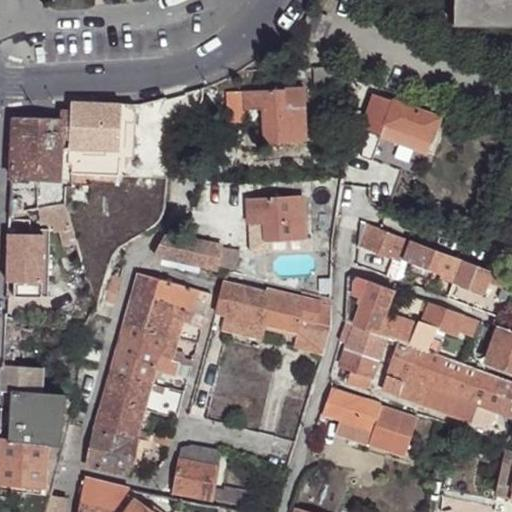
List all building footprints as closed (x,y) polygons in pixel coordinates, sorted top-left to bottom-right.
[(511,0),(452,0),(451,24),(511,26),(511,0)] [(310,8),(302,29),(323,36),(330,16),(310,8)] [(196,111),(196,115),(206,118),(217,83),(203,85),(202,93),(200,102),(198,109),(196,111)] [(303,142),(303,106),(285,106),(285,89),(227,91),(227,122),(243,122),(243,110),(263,110),(264,142),(303,142)] [(285,106),(303,106),(302,89),(285,89),(285,106)] [(441,118),(378,95),(369,121),(363,159),(374,163),(385,134),(389,135),(393,128),(432,142),(441,118)] [(91,102),(75,100),(72,100),(70,108),(70,118),(69,146),(118,149),(121,103),(96,102),(91,102)] [(187,148),(191,112),(177,114),(173,119),(172,147),(187,148)] [(12,117),(10,174),(35,176),(36,117),(12,117)] [(70,118),(36,117),(35,176),(60,177),(61,146),(69,146),(70,118)] [(360,187),(373,192),(379,176),(365,172),(360,187)] [(67,178),(65,204),(84,206),(85,175),(67,175),(67,178)] [(269,212),(269,219),(269,238),(308,238),(308,195),(254,195),(253,212),(269,212)] [(65,204),(42,208),(45,225),(52,225),(52,229),(63,228),(64,245),(69,263),(82,259),(65,204)] [(352,218),(349,262),(356,265),(359,243),(361,221),(352,218)] [(379,228),(361,221),(359,243),(372,249),(379,228)] [(407,239),(379,228),(372,249),(396,258),(399,258),(407,239)] [(41,231),(8,230),(7,254),(5,279),(39,281),(41,231)] [(179,253),(220,261),(224,242),(183,231),(179,253)] [(442,274),(449,254),(412,240),(404,260),(408,263),(442,274)] [(463,261),(464,258),(449,254),(442,274),(456,280),(463,261)] [(395,279),(401,259),(399,258),(396,258),(390,277),(395,279)] [(406,270),(408,263),(404,260),(401,259),(395,279),(406,283),(410,271),(406,270)] [(491,271),(463,261),(456,280),(456,282),(483,291),(487,280),(491,271)] [(193,284),(192,282),(141,268),(132,302),(151,306),(155,294),(175,300),(175,303),(206,310),(211,289),(193,284)] [(510,302),(511,296),(511,276),(491,269),(491,271),(487,280),(504,286),(500,298),(510,302)] [(365,298),(356,324),(378,331),(381,326),(387,310),(390,302),(392,295),(394,290),(356,275),(356,295),(365,298)] [(120,278),(111,276),(105,301),(114,304),(120,278)] [(332,332),(332,299),(309,292),(307,298),(269,288),(268,291),(225,279),(217,308),(228,311),(224,325),(264,335),(267,322),(296,329),(293,343),(325,352),(332,332)] [(206,310),(175,303),(175,300),(155,294),(151,306),(132,302),(125,319),(178,333),(184,316),(203,321),(206,310)] [(415,330),(408,343),(438,354),(443,341),(431,337),(435,327),(454,335),(456,331),(473,336),(478,320),(470,316),(428,302),(421,321),(418,321),(415,330)] [(381,326),(378,331),(387,336),(396,339),(408,343),(415,330),(418,321),(391,312),(387,310),(381,326)] [(4,332),(81,336),(82,330),(71,329),(71,321),(83,322),(83,318),(4,315),(4,332)] [(178,333),(125,319),(116,353),(135,357),(139,344),(161,351),(161,354),(182,360),(185,349),(174,346),(178,333)] [(71,329),(82,330),(83,322),(71,321),(71,329)] [(348,343),(340,365),(355,369),(373,377),(374,373),(378,362),(387,336),(378,331),(356,324),(348,321),(340,341),(348,343)] [(511,330),(499,327),(498,328),(487,357),(511,365),(511,330)] [(408,343),(396,339),(387,369),(404,374),(429,385),(477,402),(500,411),(511,415),(511,382),(473,367),(462,363),(438,354),(408,343)] [(135,357),(116,353),(110,371),(152,383),(153,380),(157,367),(189,375),(193,362),(182,360),(161,354),(161,351),(139,344),(135,357)] [(465,354),(462,363),(473,367),(475,358),(465,354)] [(40,366),(3,364),(2,389),(13,390),(38,391),(40,366)] [(373,377),(355,369),(351,380),(369,387),(373,377)] [(404,374),(387,369),(382,386),(398,392),(399,390),(404,374)] [(152,383),(110,371),(100,409),(117,414),(124,395),(147,401),(152,383)] [(404,374),(399,390),(425,399),(426,397),(429,385),(404,374)] [(471,419),(473,415),(477,402),(429,385),(426,397),(440,403),(439,407),(444,410),(447,405),(454,408),(453,413),(471,419)] [(381,405),(332,389),(324,415),(347,423),(372,430),(369,439),(368,446),(405,457),(416,418),(381,407),(381,405)] [(44,440),(57,440),(59,393),(38,391),(13,390),(11,438),(44,440)] [(117,414),(100,409),(94,430),(137,438),(138,431),(145,406),(147,401),(124,395),(117,414)] [(495,423),(500,411),(477,402),(473,415),(495,423)] [(372,430),(347,423),(344,432),(369,439),(372,430)] [(62,442),(58,460),(65,462),(75,457),(82,429),(66,426),(62,442)] [(137,438),(94,430),(87,465),(132,474),(138,438),(137,438)] [(138,431),(137,438),(138,438),(171,443),(172,438),(138,431)] [(44,440),(11,438),(0,437),(0,481),(42,484),(44,440)] [(181,449),(179,458),(214,466),(217,450),(192,445),(181,449)] [(511,450),(507,449),(496,496),(511,498),(511,450)] [(214,466),(179,458),(173,490),(248,504),(250,491),(223,486),(222,490),(212,489),(216,466),(214,466)] [(79,505),(113,509),(128,488),(84,479),(79,505)] [(43,511),(62,511),(65,499),(49,496),(43,511)] [(127,511),(151,511),(135,500),(127,511)]
